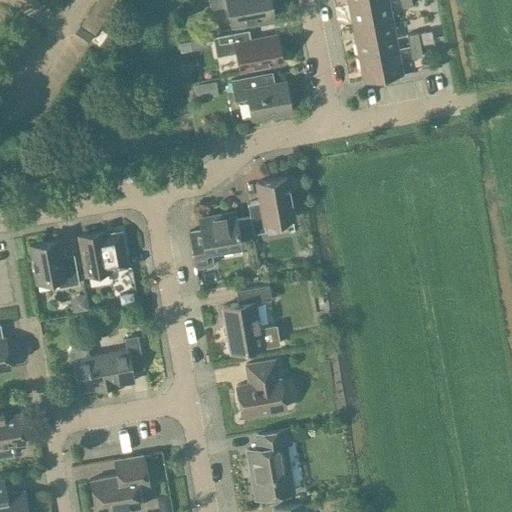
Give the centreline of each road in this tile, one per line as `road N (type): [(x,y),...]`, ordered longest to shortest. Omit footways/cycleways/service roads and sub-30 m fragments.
road 1 (unclassified): [(183,406),(152,193)]
road 2 (unclassified): [(152,193),(201,183),(254,142),(333,126)]
road 3 (unclassified): [(0,221),(152,193)]
road 4 (unclassified): [(48,430),(183,406)]
road 5 (unclassified): [(333,126),(306,0)]
